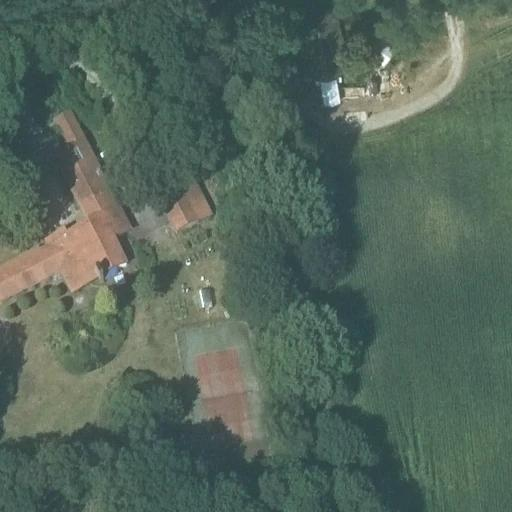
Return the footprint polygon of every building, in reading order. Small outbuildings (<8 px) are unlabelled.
[(294,0),(309,74),(348,67),(335,0),(294,0)] [(346,28),(363,25),(360,11),(344,14),(346,28)] [(380,35),(367,53),(384,65),(396,46),(380,35)] [(119,210),(111,194),(88,150),(71,115),(53,124),(68,154),(56,160),(82,209),(91,225),(39,252),(38,250),(0,269),(0,302),(62,270),(73,291),(98,278),(99,279),(125,266),(112,240),(130,230),(120,210),(119,210)] [(189,171),(151,190),(169,226),(207,206),(189,171)]
